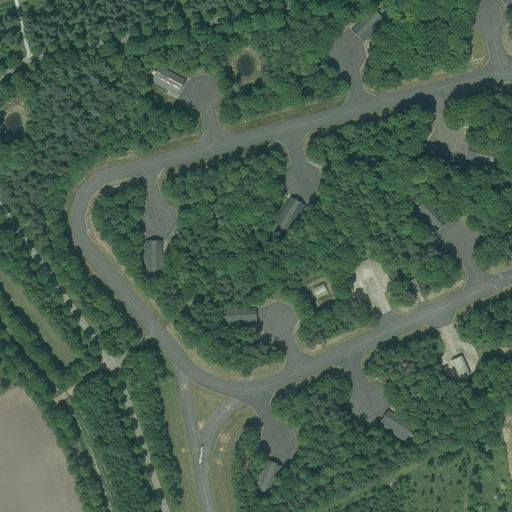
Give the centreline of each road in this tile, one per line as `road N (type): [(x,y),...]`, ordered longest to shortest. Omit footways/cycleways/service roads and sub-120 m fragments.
road 1 (unclassified): [(94,511),(59,422),(0,342)]
road 2 (track): [(121,511),(69,392)]
